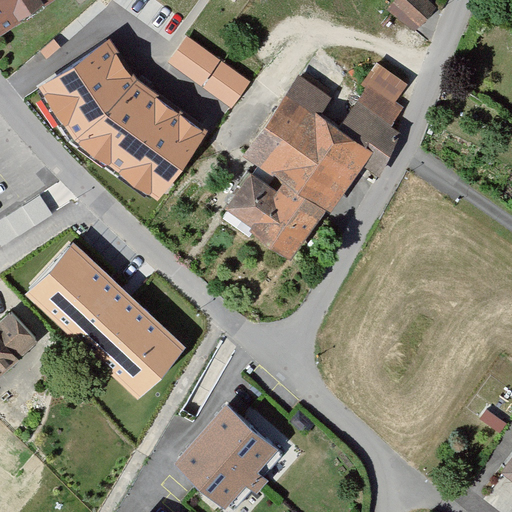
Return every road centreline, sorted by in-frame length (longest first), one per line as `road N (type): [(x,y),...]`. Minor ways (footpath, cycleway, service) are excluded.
road 1 (residential): [(279,364),(405,149),(463,0)]
road 2 (residential): [(279,364),(117,222),(0,97)]
road 3 (residential): [(448,511),(279,364)]
